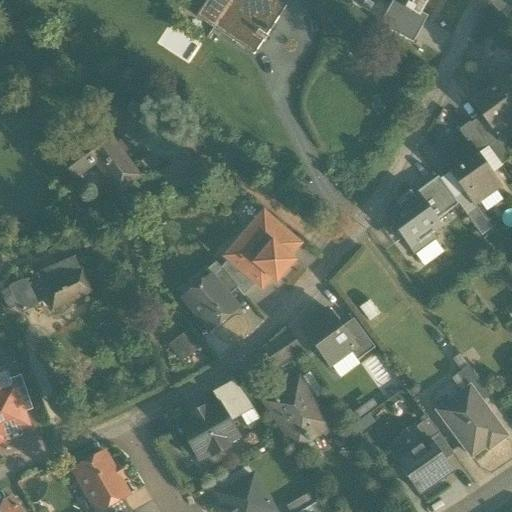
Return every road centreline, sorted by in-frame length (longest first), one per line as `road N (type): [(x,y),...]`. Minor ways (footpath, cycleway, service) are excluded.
road 1 (residential): [(478,0),(367,221),(287,316),(230,367),(123,422)]
road 2 (unknown): [(367,221),(312,158),(275,44)]
road 3 (residential): [(0,478),(123,422)]
